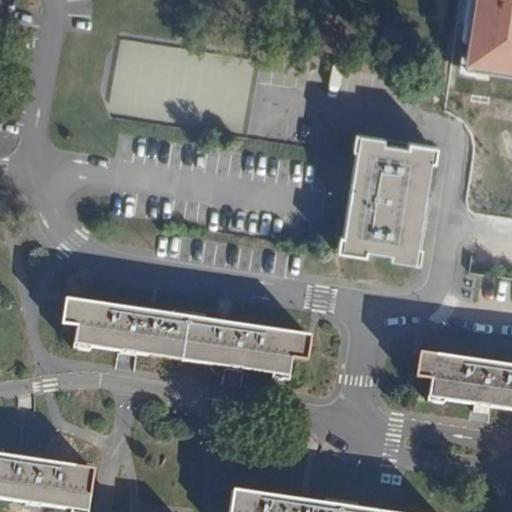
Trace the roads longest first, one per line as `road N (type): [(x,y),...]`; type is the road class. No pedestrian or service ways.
road 1 (residential): [(369,307),(93,259),(27,180)]
road 2 (residential): [(0,387),(94,381),(288,413),(355,437)]
road 3 (unknown): [(453,225),(461,125),(251,92)]
road 4 (residential): [(27,180),(59,13),(54,0)]
road 5 (residential): [(355,437),(511,458)]
road 6 (residential): [(369,307),(431,306),(453,225)]
road 7 (residential): [(355,437),(369,307)]
